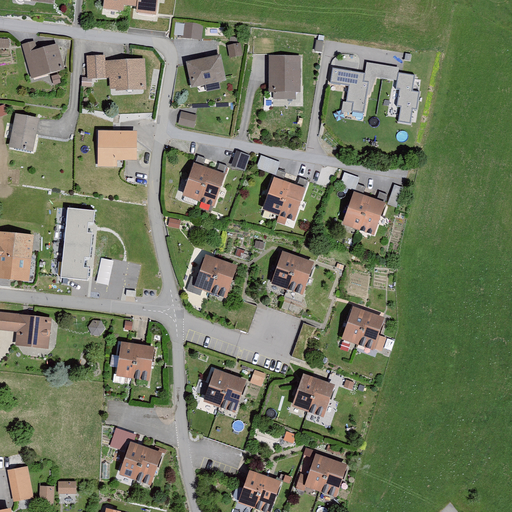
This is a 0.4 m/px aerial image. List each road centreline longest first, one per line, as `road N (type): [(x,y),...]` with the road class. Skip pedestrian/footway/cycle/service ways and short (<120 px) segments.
road 1 (residential): [(171,314),(152,183),(168,50),(0,24)]
road 2 (unclassified): [(196,511),(183,459),(171,314)]
road 3 (unclassified): [(171,314),(0,295)]
